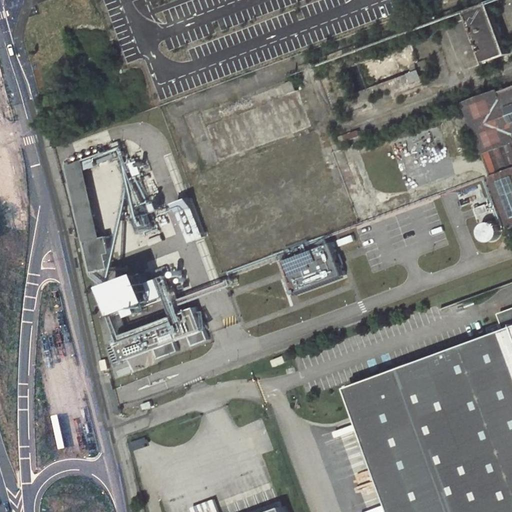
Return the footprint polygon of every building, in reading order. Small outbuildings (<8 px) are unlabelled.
[(487,60),(508,52),(490,5),(470,12),(487,60)] [(484,154),(511,143),(511,85),(465,103),(484,154)] [(511,143),(484,154),(492,178),(511,170),(511,143)] [(110,235),(103,236),(88,161),(70,164),(91,272),(112,268),(110,255),(114,254),(110,235)] [(509,225),(511,223),(511,170),(492,178),(509,225)] [(191,198),(178,203),(191,240),(205,235),(191,198)] [(143,229),(169,221),(162,199),(136,207),(143,229)] [(485,240),(502,236),(498,221),(481,225),(485,240)] [(335,242),(284,261),(289,273),(297,294),(347,275),(341,259),(335,242)] [(150,273),(114,286),(124,312),(135,308),(137,315),(148,311),(145,305),(160,299),(150,273)] [(118,336),(126,360),(156,349),(160,358),(180,351),(176,341),(190,336),(194,346),(210,340),(198,307),(118,336)] [(506,330),(351,386),(397,511),(511,511),(511,309),(500,313),(506,330)] [(150,401),(141,404),(143,409),(151,406),(150,401)]
